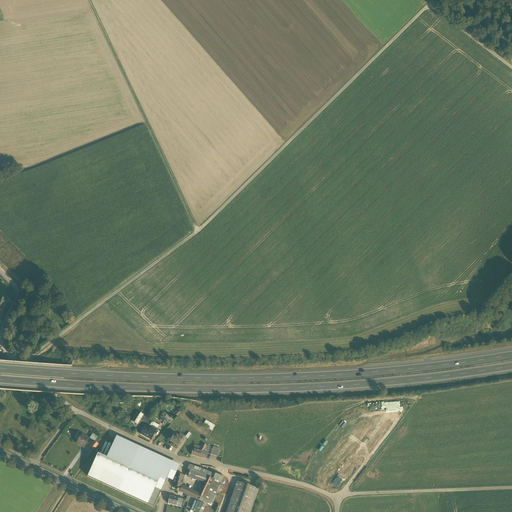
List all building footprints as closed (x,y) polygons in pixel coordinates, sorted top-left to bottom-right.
[(11,343),(17,351),(20,349),(14,342),(18,340),(17,338),(11,343)] [(371,404),(360,406),(361,412),(373,410),(371,404)] [(131,421),(137,424),(141,419),(143,415),(137,412),(131,421)] [(165,419),(170,423),(173,420),(165,413),(162,417),(164,419),(164,418),(165,419)] [(215,426),(206,421),(203,426),(211,431),(215,426)] [(140,434),(151,440),(157,428),(152,425),(150,429),(147,427),(145,426),(143,428),(140,434)] [(170,441),(178,446),(180,442),(181,442),(182,440),(181,440),(183,438),(179,435),(179,436),(174,434),(170,441)] [(77,443),(84,448),(89,439),(82,435),(77,443)] [(116,436),(114,442),(171,468),(167,478),(172,481),(176,474),(180,465),(116,436)] [(90,447),(94,450),(98,444),(94,441),(90,447)] [(171,468),(114,442),(106,458),(98,454),(87,476),(148,504),(155,488),(161,491),(167,478),(171,468)] [(200,451),(203,452),(205,450),(208,452),(210,447),(206,446),(203,444),(200,451)] [(191,455),(206,460),(208,454),(203,452),(200,451),(199,451),(200,447),(194,445),(193,449),(191,455)] [(211,455),(217,457),(220,449),(213,447),(211,455)] [(344,468),(350,472),(361,458),(354,454),(344,468)] [(188,477),(203,482),(208,471),(190,465),(188,467),(186,473),(188,477)] [(342,468),(338,477),(342,479),(343,476),(347,477),(349,471),(342,468)] [(195,499),(201,501),(208,505),(211,506),(216,496),(225,477),(208,471),(203,482),(197,494),(195,499)] [(173,486),(181,488),(182,487),(184,476),(176,474),(173,486)] [(226,511),(250,511),(259,489),(237,482),(230,502),(226,511)] [(180,492),(183,493),(188,495),(191,497),(195,499),(197,494),(193,492),(182,487),(181,488),(179,491),(180,491),(180,492)] [(154,507),(157,499),(158,497),(161,491),(155,488),(148,504),(154,507)] [(168,504),(176,506),(178,499),(178,498),(170,496),(168,504)] [(207,508),(208,505),(201,501),(195,511),(202,511),(205,506),(207,508)]
